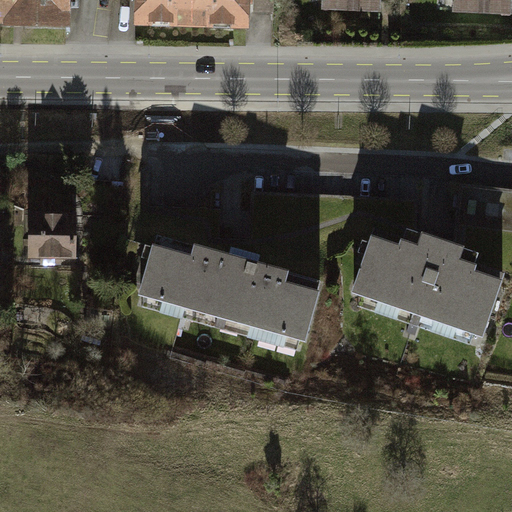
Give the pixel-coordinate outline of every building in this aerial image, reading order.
[(0,0),(0,26),(17,26),(71,27),(70,0),(0,0)] [(137,0),(136,27),(192,30),(193,0),(137,0)] [(193,0),(192,30),(249,32),(250,0),(193,0)] [(327,0),(327,13),(382,14),(382,0),(327,0)] [(511,0),(458,0),(458,16),(511,17),(511,0)] [(511,189),(468,183),(464,211),(508,217),(509,207),(511,207),(511,189)] [(0,213),(0,260),(18,261),(18,214),(0,213)] [(41,215),(41,262),(97,262),(97,216),(41,215)] [(376,222),(353,291),(484,334),(507,265),(376,222)] [(140,294),(305,340),(322,282),(157,236),(140,294)]
